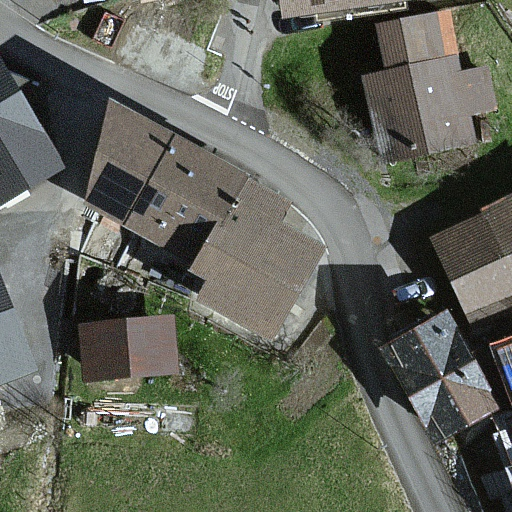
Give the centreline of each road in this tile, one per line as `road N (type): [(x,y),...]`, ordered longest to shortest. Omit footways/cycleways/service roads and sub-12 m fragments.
road 1 (tertiary): [(436,511),(374,376),(341,229),(231,140)]
road 2 (tertiary): [(231,140),(0,35)]
road 3 (residential): [(231,140),(247,0)]
